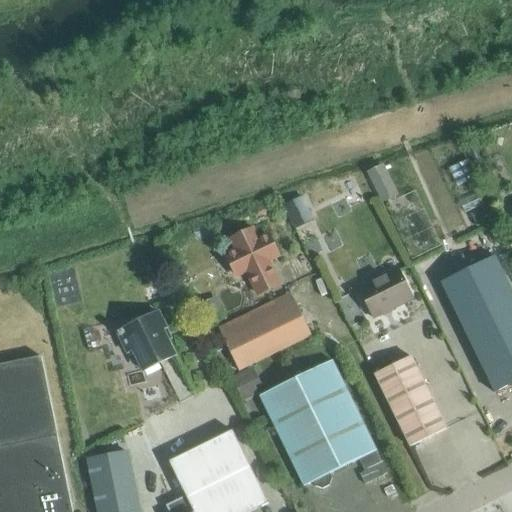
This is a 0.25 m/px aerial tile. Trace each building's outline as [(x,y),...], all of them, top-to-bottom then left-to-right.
[(464,146),(473,163),(484,157),(475,140),(464,146)] [(368,173),(381,202),(398,194),(384,165),(368,173)] [(289,218),(309,209),(303,196),(283,205),(289,218)] [(471,214),(477,226),(494,218),(488,206),(471,214)] [(257,295),(279,284),(268,261),(278,256),(267,235),(257,240),(254,233),(232,243),(236,250),(226,255),(236,276),(246,271),(257,295)] [(511,383),(511,292),(495,258),(441,285),(494,393),(511,383)] [(381,276),(358,288),(373,318),(396,307),(395,305),(411,296),(399,270),(382,278),(381,276)] [(312,336),(290,292),(218,328),(240,372),(312,336)] [(225,317),(217,299),(199,308),(207,326),(225,317)] [(159,364),(175,356),(162,330),(166,328),(158,313),(117,333),(127,353),(132,350),(141,367),(157,359),(159,364)] [(72,511),(57,436),(54,419),(41,356),(0,364),(0,511),(72,511)] [(446,429),(417,369),(411,357),(374,375),(410,447),(446,429)] [(376,451),(335,369),(332,361),(295,379),(287,376),(280,380),(278,388),(259,397),(304,487),(313,482),(315,486),(322,489),(329,485),(332,478),(330,474),(376,451)] [(251,368),(232,377),(244,402),(263,392),(251,368)] [(124,428),(135,455),(166,443),(155,416),(124,428)] [(251,511),(268,504),(232,431),(169,462),(185,497),(165,506),(168,511),(251,511)] [(139,511),(127,451),(87,459),(97,511),(139,511)]
